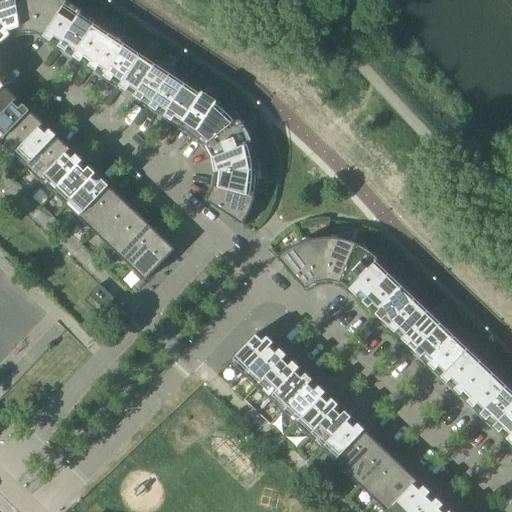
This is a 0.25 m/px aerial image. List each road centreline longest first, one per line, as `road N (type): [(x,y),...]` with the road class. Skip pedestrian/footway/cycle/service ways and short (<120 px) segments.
road 1 (residential): [(48,511),(47,502),(269,283)]
road 2 (residential): [(0,469),(203,251),(209,231)]
road 3 (residential): [(481,480),(269,283)]
road 4 (residential): [(209,231),(147,161),(29,66)]
